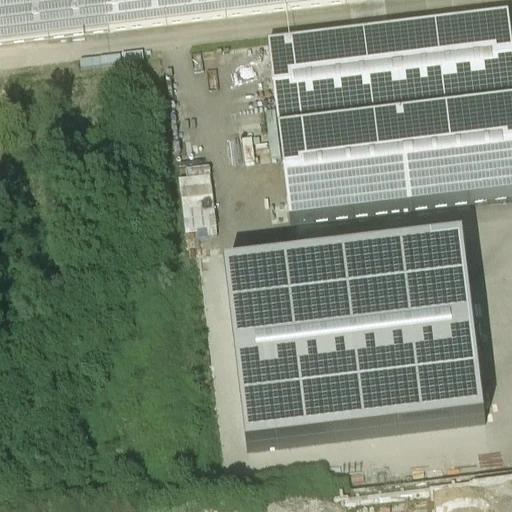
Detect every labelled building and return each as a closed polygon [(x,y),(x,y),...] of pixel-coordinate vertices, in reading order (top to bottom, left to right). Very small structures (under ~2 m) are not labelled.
[(0,0),(0,46),(107,34),(103,0),(0,0)] [(103,0),(107,34),(387,0),(103,0)] [(511,105),(502,19),(264,48),(286,223),(511,195),(511,105)] [(188,228),(214,229),(215,182),(189,181),(188,228)] [(464,246),(227,274),(248,455),(485,428),(464,246)]
